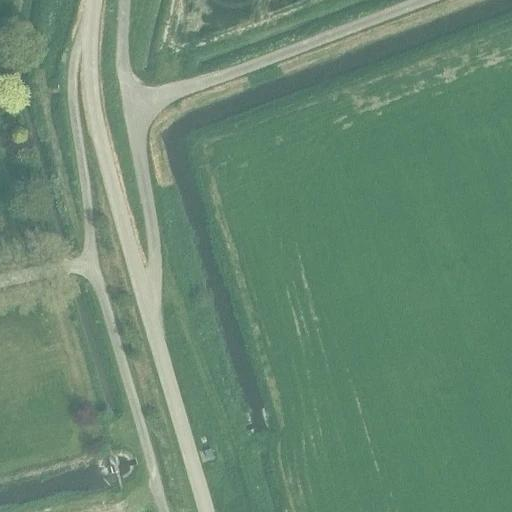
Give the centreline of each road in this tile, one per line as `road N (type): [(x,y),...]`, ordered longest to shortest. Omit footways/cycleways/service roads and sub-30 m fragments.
road 1 (unclassified): [(132,112),(431,0)]
road 2 (unclassified): [(144,305),(116,216),(93,95),(95,0)]
road 3 (unclassified): [(204,511),(144,305)]
road 4 (unclassified): [(144,305),(152,267),(132,112)]
